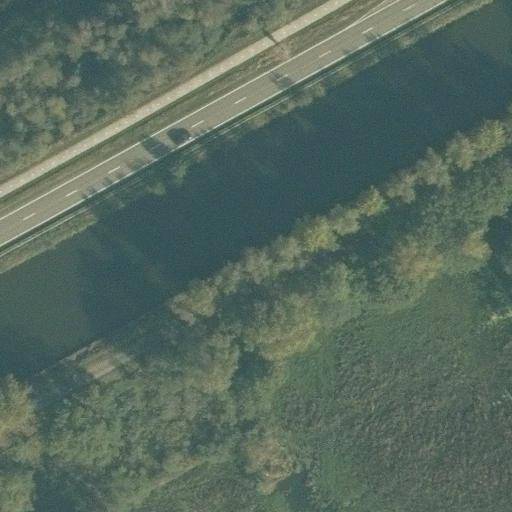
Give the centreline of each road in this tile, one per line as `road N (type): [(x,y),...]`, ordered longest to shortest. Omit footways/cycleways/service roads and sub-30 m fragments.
road 1 (unclassified): [(0,417),(511,137)]
road 2 (secondary): [(0,237),(429,0)]
